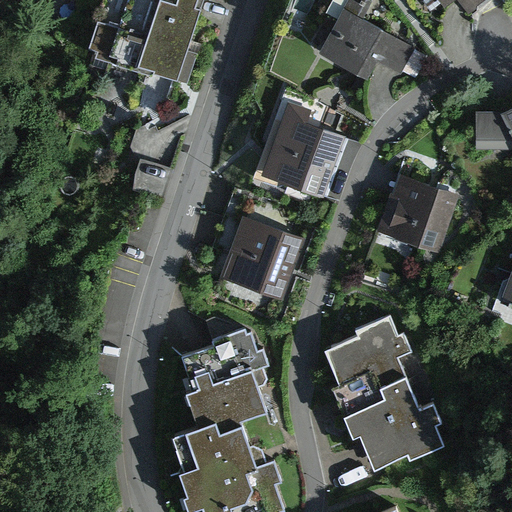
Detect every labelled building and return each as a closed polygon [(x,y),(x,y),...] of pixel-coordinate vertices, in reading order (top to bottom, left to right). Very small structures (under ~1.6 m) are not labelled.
[(207,0),(106,0),(89,52),(179,83),(207,0)] [(367,2),(363,0),(350,0),(323,51),(366,74),(376,56),(399,68),(410,47),(357,19),(367,2)] [(446,0),(449,3),(453,0),(460,0),(469,11),(483,0),(446,0)] [(321,192),(340,139),(304,127),(309,112),(291,105),(267,173),(321,192)] [(511,111),(508,114),(478,114),(478,145),(511,145),(511,111)] [(453,197),(403,179),(385,229),(436,246),(453,197)] [(305,236),(243,212),(220,274),(282,297),(305,236)] [(340,385),(374,370),(386,398),(347,415),(356,435),(361,432),(376,466),(408,452),(411,458),(443,444),(434,423),(440,421),(432,404),(419,409),(397,358),(409,352),(401,334),(396,337),(388,318),(357,332),(359,336),(326,351),(340,385)] [(187,394),(199,430),(218,424),(221,433),(244,426),(242,421),(266,414),(251,369),(267,364),(262,348),(254,351),(249,334),(245,335),(244,332),(213,342),(215,347),(182,358),(193,392),(187,394)] [(199,430),(174,438),(193,497),(188,499),(192,511),(279,511),(283,511),(275,484),(280,483),(273,462),(257,467),(244,426),(221,433),(218,424),(199,430)]
